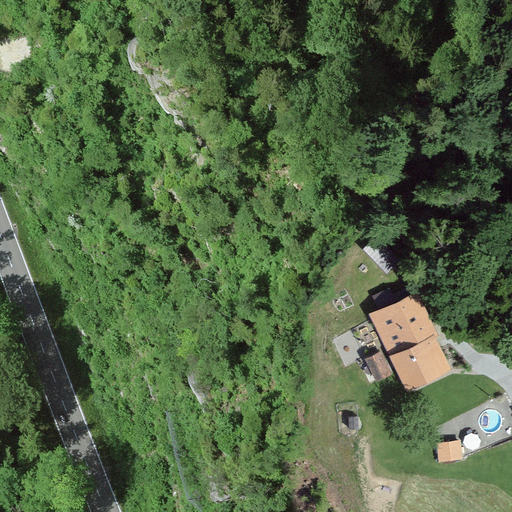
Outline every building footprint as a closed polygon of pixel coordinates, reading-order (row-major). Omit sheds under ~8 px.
[(394,262),(374,239),(366,246),(386,269),(394,262)] [(419,318),(425,315),(416,295),(376,315),(409,381),(440,366),(436,357),(443,354),(429,324),(423,326),(419,318)] [(369,359),(377,375),(387,371),(379,354),(369,359)] [(456,392),(455,379),(433,382),(435,395),(456,392)] [(439,444),(441,459),(460,457),(458,442),(439,444)]
